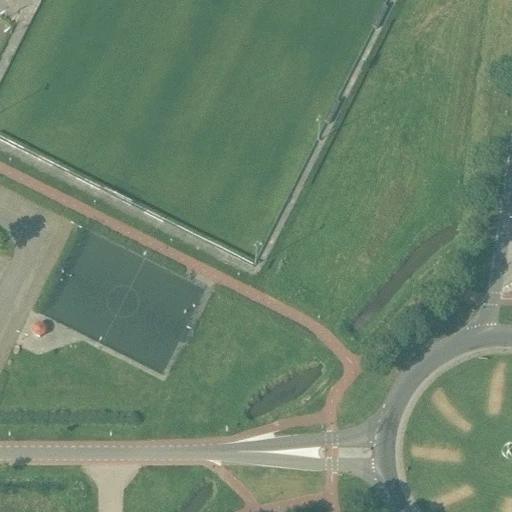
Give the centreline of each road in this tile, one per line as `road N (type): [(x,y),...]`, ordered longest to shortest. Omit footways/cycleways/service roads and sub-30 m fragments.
road 1 (secondary): [(511,182),(478,339)]
road 2 (unclassified): [(237,452),(386,477)]
road 3 (unclassified): [(386,435),(237,452)]
road 4 (secondary): [(478,339),(428,363),(408,383),(386,435)]
road 5 (unclassified): [(108,456),(237,452)]
